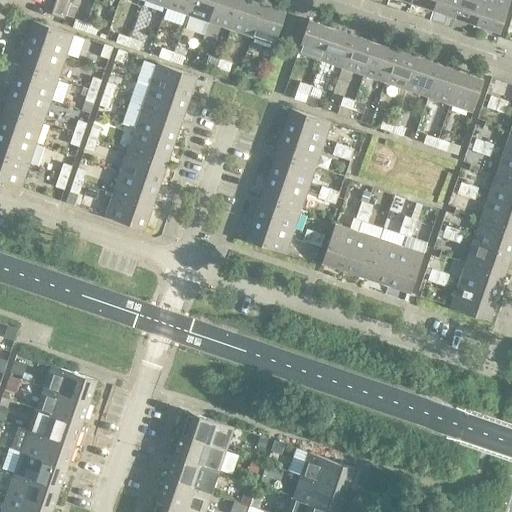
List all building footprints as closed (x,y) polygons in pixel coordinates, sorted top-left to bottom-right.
[(70,0),(55,0),(50,14),(64,19),(70,0)] [(191,0),(167,0),(165,7),(187,14),(191,0)] [(215,0),(191,0),(187,14),(208,22),(215,0)] [(239,0),(215,0),(208,22),(230,29),(239,0)] [(262,4),(251,0),(239,0),(230,29),(251,36),(262,4)] [(436,0),(412,0),(412,2),(433,9),(436,0)] [(460,0),(436,0),(433,9),(455,17),(460,0)] [(484,0),(460,0),(455,17),(476,24),(484,0)] [(509,0),(484,0),(476,24),(499,32),(509,0)] [(285,11),(262,4),(251,36),(274,44),(285,11)] [(75,19),(72,27),(83,31),(86,23),(75,19)] [(331,27),(308,19),(297,52),(319,60),(331,27)] [(73,34),(33,20),(26,43),(65,57),(73,34)] [(98,27),(86,23),(83,31),(95,35),(98,27)] [(352,34),(331,27),(319,60),(341,67),(352,34)] [(118,34),(115,42),(127,46),(130,38),(118,34)] [(374,42),(352,34),(341,67),(363,74),(374,42)] [(141,41),(130,38),(127,46),(138,50),(141,41)] [(395,49),(374,42),(363,74),(384,82),(395,49)] [(65,57),(26,43),(18,65),(57,78),(65,57)] [(112,48),(103,44),(99,56),(108,59),(112,48)] [(161,48),(158,57),(170,61),(173,52),(161,48)] [(118,49),(114,61),(122,64),(126,52),(118,49)] [(417,57),(395,49),(384,82),(406,89),(417,57)] [(184,56),(173,52),(170,61),(181,65),(184,56)] [(205,64),(217,68),(220,59),(208,55),(205,64)] [(439,64),(417,57),(406,89),(427,97),(439,64)] [(231,63),(220,59),(217,68),(228,72),(231,63)] [(196,76),(157,63),(149,86),(188,99),(196,76)] [(460,71),(439,64),(427,97),(449,104),(460,71)] [(57,78),(18,65),(11,86),(50,100),(57,78)] [(483,79),(460,71),(449,104),(472,112),(483,79)] [(247,72),(243,84),(257,89),(261,77),(247,72)] [(92,77),(88,89),(97,91),(101,80),(92,77)] [(115,85),(107,82),(103,93),(111,96),(115,85)] [(296,91),(308,94),(311,86),(299,82),(296,91)] [(50,100),(11,86),(4,108),(43,121),(50,100)] [(188,99),(149,86),(142,107),(181,120),(188,99)] [(322,90),(311,86),(308,94),(319,98),(322,90)] [(97,91),(88,89),(84,100),(93,103),(97,91)] [(111,96),(103,93),(99,105),(107,108),(111,96)] [(486,107),(495,110),(499,98),(490,95),(486,107)] [(339,105),(351,109),(354,101),(342,97),(339,105)] [(507,101),(499,98),(495,110),(503,113),(507,101)] [(84,100),(81,110),(89,113),(93,103),(84,100)] [(365,105),(354,101),(351,109),(362,113),(365,105)] [(181,120),(142,107),(134,129),(174,142),(181,120)] [(43,121),(4,108),(0,118),(0,130),(35,143),(43,121)] [(330,122),(291,108),(283,131),(322,145),(330,122)] [(77,120),(74,132),(82,135),(86,123),(77,120)] [(382,120),(380,128),(391,132),(394,124),(382,120)] [(406,128),(394,124),(391,132),(403,136),(406,128)] [(100,128),(92,125),(88,137),(96,139),(100,128)] [(174,142),(134,129),(127,150),(166,164),(174,142)] [(35,143),(0,130),(0,154),(28,164),(35,143)] [(322,145),(283,131),(276,153),(315,166),(322,145)] [(82,135),(74,132),(70,143),(78,146),(82,135)] [(511,133),(509,133),(502,154),(511,157),(511,133)] [(426,134),(423,143),(434,147),(437,138),(426,134)] [(96,139),(88,137),(84,148),(92,151),(96,139)] [(449,142),(437,138),(434,147),(446,151),(449,142)] [(471,150),(480,153),(484,141),(475,138),(471,150)] [(493,144),(484,141),(480,153),(489,156),(493,144)] [(332,154),(340,157),(344,146),(336,143),(332,154)] [(353,149),(344,146),(340,157),(349,160),(353,149)] [(166,164),(127,150),(120,172),(159,185),(166,164)] [(315,166),(276,153),(268,174),(308,188),(315,166)] [(28,164),(0,154),(0,180),(20,187),(28,164)] [(511,157),(502,154),(494,176),(511,181),(511,157)] [(63,163),(59,175),(67,178),(71,166),(63,163)] [(86,171),(77,168),(73,180),(82,182),(86,171)] [(159,185),(120,172),(112,193),(152,207),(159,185)] [(308,188),(268,174),(261,196),(300,209),(308,188)] [(67,178),(59,175),(55,186),(63,189),(67,178)] [(511,181),(494,176),(487,197),(511,205),(511,181)] [(82,182),(73,180),(69,191),(78,194),(82,182)] [(456,193),(465,196),(469,185),(460,182),(456,193)] [(478,188),(469,185),(465,196),(474,199),(478,188)] [(317,197),(326,200),(330,189),(321,186),(317,197)] [(338,192),(330,189),(326,200),(334,203),(338,192)] [(363,190),(359,200),(366,202),(369,193),(363,190)] [(78,194),(69,191),(65,202),(74,205),(78,194)] [(152,207),(112,193),(105,216),(144,229),(152,207)] [(300,209),(261,196),(254,217),(293,231),(300,209)] [(511,205),(487,197),(480,219),(511,230),(511,205)] [(361,201),(358,210),(370,214),(373,205),(361,201)] [(370,214),(358,210),(355,218),(367,222),(370,214)] [(404,216),(401,225),(413,228),(416,220),(404,216)] [(293,231),(254,217),(246,240),(285,253),(293,231)] [(511,252),(511,230),(480,219),(472,241),(511,254),(511,252)] [(357,231),(335,223),(321,263),(344,270),(357,231)] [(413,228),(401,225),(398,233),(410,237),(413,228)] [(442,237),(450,240),(454,228),(446,225),(442,237)] [(463,231),(454,228),(450,240),(459,243),(463,231)] [(302,240),(311,243),(315,232),(306,229),(302,240)] [(379,239),(357,231),(344,270),(365,278),(379,239)] [(324,235),(315,232),(311,243),(320,246),(324,235)] [(400,246),(379,239),(365,278),(387,285),(400,246)] [(511,254),(472,241),(465,262),(504,276),(511,254)] [(423,254),(400,246),(387,285),(409,293),(423,254)] [(504,276),(465,262),(457,284),(497,297),(504,276)] [(427,280),(435,283),(439,271),(431,268),(427,280)] [(448,274),(439,271),(435,283),(444,286),(448,274)] [(497,297),(457,284),(450,307),(489,320),(497,297)] [(7,326),(3,337),(13,340),(17,329),(7,326)] [(14,362),(10,373),(23,378),(27,366),(14,362)] [(96,380),(51,364),(43,387),(89,402),(96,380)] [(9,376),(4,389),(16,392),(20,380),(9,376)] [(89,402),(43,387),(36,408),(81,424),(89,402)] [(0,405),(0,419),(5,421),(9,409),(0,405)] [(81,424),(36,408),(28,430),(74,445),(81,424)] [(233,427),(187,411),(180,434),(225,449),(233,427)] [(74,445),(28,430),(21,451),(67,467),(74,445)] [(225,449),(180,434),(172,455),(218,471),(225,449)] [(274,441),(270,451),(278,454),(282,452),(285,444),(274,441)] [(67,467),(21,451),(13,473),(59,489),(67,467)] [(354,468),(308,452),(300,475),(346,490),(354,468)] [(218,471),(172,455),(165,477),(211,492),(218,471)] [(251,460),(247,472),(255,474),(259,463),(251,460)] [(59,489),(13,473),(6,495),(52,510),(59,489)] [(346,490),(300,475),(293,496),(339,511),(346,490)] [(203,511),(211,492),(165,477),(158,498),(197,511),(203,511)] [(244,489),(240,502),(248,505),(253,492),(244,489)] [(51,511),(52,510),(6,495),(0,511),(51,511)] [(338,511),(339,511),(293,496),(287,511),(338,511)] [(197,511),(158,498),(153,511),(197,511)] [(232,500),(228,511),(242,511),(245,504),(232,500)]
